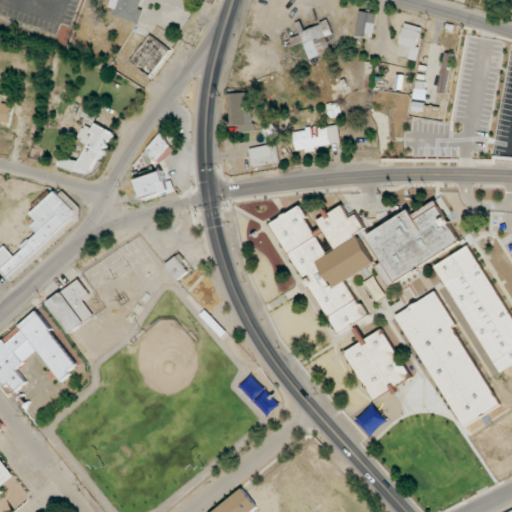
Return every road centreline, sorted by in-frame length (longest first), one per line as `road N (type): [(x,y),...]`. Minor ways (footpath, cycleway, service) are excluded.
road 1 (secondary): [(210,197),(223,258),(259,337),(408,511)]
road 2 (secondary): [(511,176),(361,177),(210,197)]
road 3 (residential): [(81,240),(133,151),(220,36)]
road 4 (secondary): [(210,197),(208,99),(232,0)]
road 5 (residential): [(188,511),(313,409)]
road 6 (residential): [(85,511),(0,401)]
road 7 (tertiary): [(81,240),(210,197)]
